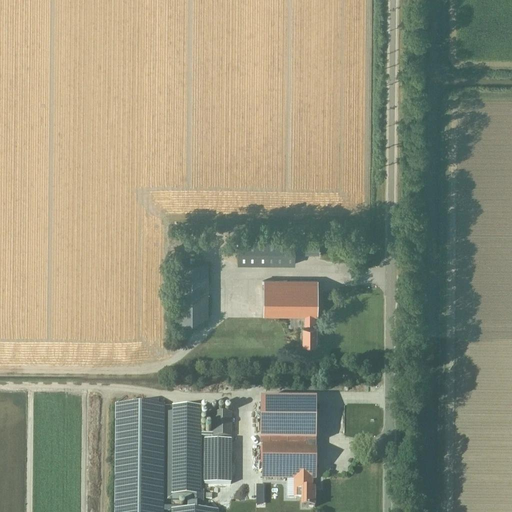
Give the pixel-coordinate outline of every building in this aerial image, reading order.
[(294,265),(294,239),(237,238),(237,264),(294,265)] [(176,262),(176,326),(206,326),(207,262),(194,262),(194,258),(189,258),(189,262),(176,262)] [(316,316),(317,280),(263,280),(263,315),(304,316),(304,326),(302,326),(302,344),(315,344),(315,326),(313,326),(313,316),(316,316)] [(249,305),(248,317),(259,318),(260,306),(249,305)] [(260,400),(259,442),(262,442),(262,443),(315,444),(316,400),(260,400)] [(163,511),(165,405),(115,405),(113,511),(163,511)] [(187,502),(187,511),(170,511),(216,511),(199,511),(200,437),(230,438),(230,413),(210,413),(210,434),(200,434),(200,407),(172,406),(171,412),(169,412),(168,495),(169,495),(169,500),(191,500),(191,502),(187,502)] [(204,441),(203,485),(229,485),(230,442),(204,441)] [(293,498),(300,498),(300,507),(314,508),(314,489),(311,489),(312,479),(315,479),(315,444),(262,443),(261,479),(293,479),(293,498)]
